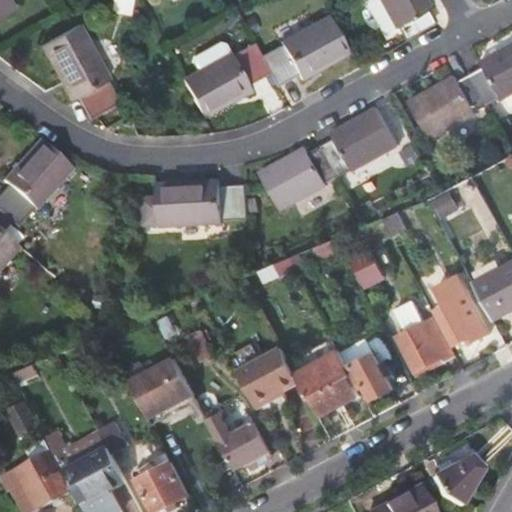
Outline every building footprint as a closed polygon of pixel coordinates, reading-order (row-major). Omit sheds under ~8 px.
[(0,0),(0,16),(12,9),(7,0),(0,0)] [(431,0),(381,0),(395,24),(398,22),(405,35),(433,20),(427,9),(434,5),(431,0)] [(268,71),(275,82),(295,71),(299,78),(346,53),(324,13),(278,38),(279,41),(258,52),(268,71)] [(107,78),(75,22),(39,41),(69,98),(75,95),(86,116),(116,100),(105,80),(107,78)] [(501,98),(503,101),(511,95),(511,41),(480,61),(482,65),(470,72),(489,105),(501,98)] [(231,54),(182,81),(202,116),(250,90),(246,83),(268,71),(258,52),(253,45),(232,56),(231,54)] [(408,102),(431,142),(478,115),(476,112),(489,105),(470,72),(456,81),(453,76),(408,102)] [(351,172),(398,145),(375,106),(328,133),(332,139),(321,145),(340,176),(350,170),(351,172)] [(31,204),(33,206),(70,165),(37,137),(1,176),(7,181),(0,189),(0,209),(14,222),(31,204)] [(304,147),(259,172),(284,211),(327,186),(326,184),(340,176),(321,145),(308,152),(304,147)] [(158,199),(141,200),(142,226),(222,221),(221,217),(249,216),(247,183),(219,184),(219,178),(157,181),(158,199)] [(407,233),(397,213),(382,220),(393,240),(407,233)] [(0,261),(18,243),(0,226),(0,261)] [(312,262),(340,248),(335,239),(292,257),(290,258),(295,267),(311,260),(312,262)] [(365,287),(384,277),(369,248),(350,258),(365,287)] [(295,267),(290,258),(277,263),(279,269),(281,274),(295,267)] [(277,263),(263,269),(265,275),(279,269),(277,263)] [(511,263),(474,284),(492,321),(511,310),(511,263)] [(451,302),(435,311),(454,346),(470,338),(473,343),(491,333),(469,293),(466,294),(461,286),(447,294),(451,302)] [(444,361),(454,356),(435,319),(396,340),(414,373),(443,357),(444,361)] [(202,361),(215,354),(203,332),(190,339),(202,361)] [(282,348),(239,372),(257,406),(301,383),(296,374),(282,348)] [(310,400),(316,397),(324,414),(360,396),(350,378),(353,376),(340,351),(296,374),(301,383),(309,397),(310,400)] [(377,399),(393,391),(375,356),(355,367),(365,386),(369,385),(377,399)] [(174,358),(130,382),(148,417),(193,393),(174,358)] [(257,465),(253,458),(268,450),(253,424),(230,435),(219,413),(207,419),(233,469),(247,461),(251,469),(257,465)] [(123,435),(107,444),(108,446),(112,453),(128,445),(123,435)] [(72,488),(80,503),(85,511),(121,511),(123,511),(110,486),(125,479),(112,453),(108,446),(63,470),(72,488)] [(52,449),(9,471),(15,485),(18,483),(31,508),(72,488),(63,470),(52,449)] [(268,450),(253,458),(257,465),(272,458),(268,450)] [(157,457),(162,467),(172,462),(166,451),(157,457)] [(438,467),(435,461),(427,465),(443,494),(462,505),(481,471),(469,458),(451,468),(448,462),(438,467)] [(172,462),(162,467),(150,473),(137,480),(153,511),(156,511),(190,495),(172,462)] [(133,473),(137,480),(150,473),(146,466),(133,473)] [(436,511),(422,485),(371,511),(370,511),(436,511)]
